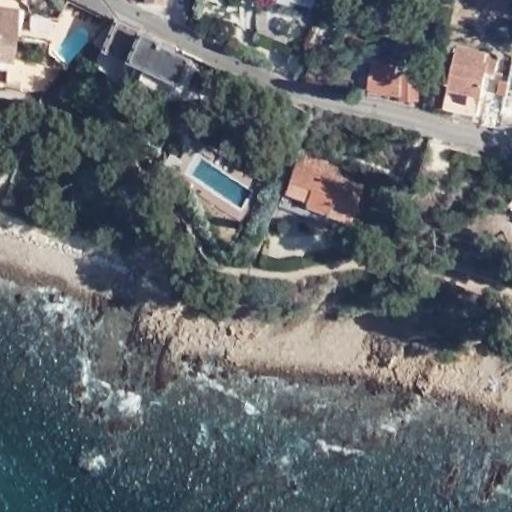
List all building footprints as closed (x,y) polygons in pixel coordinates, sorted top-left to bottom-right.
[(17,10),(0,7),(0,68),(8,69),(17,10)] [(137,33),(114,22),(100,51),(130,64),(126,72),(129,75),(139,80),(140,90),(157,98),(167,95),(172,84),(174,84),(185,60),(172,54),(175,47),(141,31),(137,33)] [(476,39),(445,35),(443,50),(460,52),(460,45),(476,47),(476,39)] [(443,50),(433,96),(466,101),(476,55),(488,57),(491,41),(476,39),(476,47),(460,45),(460,52),(443,50)] [(389,88),(407,92),(414,67),(387,62),(389,57),(379,54),(378,58),(366,55),(361,75),(391,83),(389,88)] [(484,83),(477,112),(493,116),(502,71),(493,69),(490,83),(484,83)] [(296,154),(290,152),(280,171),(301,179),(297,192),(316,200),(322,186),(342,194),(350,175),(317,161),(322,151),(301,143),(296,154)] [(301,179),(280,171),(275,184),(297,192),(301,179)] [(322,186),(316,200),(337,207),(342,194),(322,186)]
